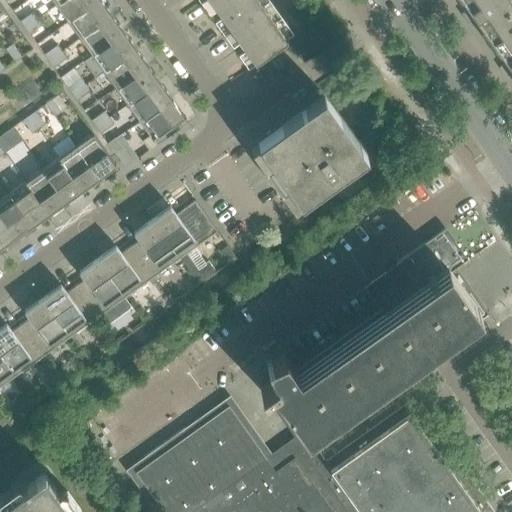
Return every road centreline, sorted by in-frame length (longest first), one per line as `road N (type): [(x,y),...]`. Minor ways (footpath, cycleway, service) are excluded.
road 1 (residential): [(0,287),(232,123)]
road 2 (residential): [(511,168),(391,0)]
road 3 (residential): [(232,123),(143,0)]
